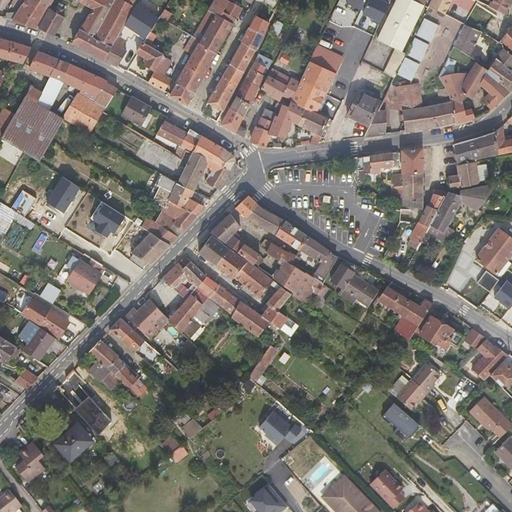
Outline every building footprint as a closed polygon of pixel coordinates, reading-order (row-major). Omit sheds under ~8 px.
[(26,0),(15,21),(40,30),(51,8),(54,0),(26,0)] [(135,0),(77,0),(93,8),(74,43),(105,59),(118,36),(121,31),(133,9),(132,8),(137,1),(135,0)] [(201,43),(217,52),(237,19),(224,12),(230,1),(228,0),(215,0),(203,21),(211,25),(202,40),(201,43)] [(340,0),(340,1),(382,20),(391,0),(340,0)] [(394,48),(400,51),(424,0),(396,0),(377,40),(394,48)] [(511,0),(492,0),(490,7),(505,15),(511,0)] [(224,12),(237,19),(243,8),(230,1),(224,12)] [(56,11),(62,14),(65,9),(59,6),(56,11)] [(62,14),(56,11),(51,8),(40,30),(42,30),(41,32),(56,37),(66,16),(62,14)] [(133,9),(121,31),(123,32),(128,22),(139,29),(146,17),(133,9)] [(168,21),(172,13),(165,9),(160,16),(168,21)] [(156,24),(155,23),(146,17),(139,29),(149,36),(156,24)] [(430,42),(438,25),(423,17),(414,34),(430,42)] [(263,35),(270,24),(261,19),(255,31),(263,35)] [(276,20),(269,33),(275,36),(282,23),(276,20)] [(454,46),(468,56),(479,32),(465,24),(464,25),(454,46)] [(255,31),(251,28),(243,42),(255,52),(263,35),(255,31)] [(511,29),(502,41),(511,50),(511,29)] [(186,31),(179,45),(194,54),(201,43),(202,40),(186,31)] [(127,39),(126,41),(118,36),(105,59),(118,66),(132,44),(130,43),(131,41),(127,39)] [(420,61),(428,45),(413,37),(405,53),(420,61)] [(32,48),(3,39),(0,47),(0,57),(23,63),(32,48)] [(156,69),(164,55),(147,44),(144,43),(144,42),(137,53),(146,58),(145,61),(147,62),(146,65),(155,71),(156,69)] [(255,52),(243,42),(230,64),(244,72),(255,52)] [(177,83),(194,93),(206,69),(217,52),(201,43),(194,54),(177,83)] [(310,62),(334,74),(342,58),(334,54),(333,58),(325,54),(326,51),(317,46),(310,62)] [(400,51),(394,48),(392,54),(402,59),(403,57),(405,53),(400,51)] [(511,66),(511,56),(503,49),(487,69),(502,79),(499,83),(509,92),(511,88),(511,71),(509,70),(511,66)] [(63,80),(71,64),(38,51),(30,67),(48,74),(42,84),(45,85),(50,75),(63,80)] [(291,57),(284,54),(280,61),(288,64),(291,57)] [(395,73),(402,59),(392,54),(383,72),(393,77),(395,73)] [(457,123),(476,118),(471,109),(465,111),(462,98),(464,95),(472,99),(480,85),(489,92),(484,99),(493,108),(509,93),(509,92),(499,83),(502,79),(487,69),(486,70),(475,62),(469,74),(461,74),(453,75),(453,65),(456,59),(449,56),(439,77),(445,89),(448,95),(451,101),(457,123)] [(411,81),(419,65),(403,57),(402,59),(395,73),(411,81)] [(259,86),(264,76),(262,74),(265,66),(255,61),(245,79),(259,86)] [(310,134),(314,135),(310,145),(317,144),(332,111),(320,105),(334,74),(310,62),(299,86),(292,100),(289,107),(283,105),(280,113),(279,116),(276,115),(273,121),(270,131),(269,134),(286,137),(292,122),(311,131),(310,134)] [(108,81),(71,64),(63,80),(75,88),(72,92),(77,95),(78,93),(95,103),(107,83),(108,81)] [(244,72),(230,64),(222,78),(237,87),(244,72)] [(291,78),(272,68),(261,88),(279,98),(281,99),(282,95),(289,81),(291,78)] [(148,83),(165,92),(172,79),(156,69),(155,71),(148,83)] [(54,97),(63,80),(50,75),(45,85),(42,90),(54,97)] [(237,87),(222,78),(208,102),(224,111),(237,87)] [(237,96),(249,104),(258,87),(259,86),(245,79),(237,96)] [(292,100),(299,86),(289,81),(282,95),(292,100)] [(118,89),(107,83),(95,103),(78,93),(77,95),(63,118),(64,119),(89,134),(103,112),(118,89)] [(177,83),(170,95),(188,105),(194,93),(177,83)] [(420,94),(419,84),(407,85),(400,86),(396,86),(400,110),(403,110),(422,107),(420,94)] [(48,108),(54,97),(42,90),(41,92),(31,86),(15,114),(2,136),(1,138),(25,153),(39,162),(51,141),(64,119),(63,118),(48,108)] [(389,86),(384,97),(389,100),(396,86),(389,86)] [(438,90),(441,97),(448,95),(445,89),(438,90)] [(368,126),(376,110),(380,101),(359,91),(358,90),(346,115),(368,126)] [(283,105),(289,107),(292,100),(282,95),(281,99),(279,98),(273,111),(280,113),(283,105)] [(230,108),(243,116),(248,108),(250,104),(249,104),(237,96),(230,108)] [(148,114),(152,108),(133,98),(123,115),(141,126),(148,114)] [(457,123),(451,101),(422,107),(403,110),(406,131),(434,127),(434,128),(457,123)] [(0,114),(0,135),(2,136),(15,114),(4,108),(0,114)] [(247,129),(239,126),(243,116),(230,108),(222,125),(244,137),(247,129)] [(280,113),(273,111),(265,108),(263,112),(261,116),(273,121),(276,115),(279,116),(280,113)] [(385,134),(386,110),(376,110),(368,126),(363,137),(385,134)] [(153,116),(148,114),(141,126),(146,128),(153,116)] [(257,126),(270,131),(273,121),(261,116),(258,124),(257,126)] [(157,134),(181,144),(187,134),(165,122),(157,134)] [(270,131),(257,126),(251,141),(264,148),(269,134),(270,131)] [(498,154),(511,151),(511,140),(510,141),(504,142),(503,137),(502,127),(501,127),(494,132),(498,154)] [(187,134),(181,144),(194,150),(201,135),(190,129),(187,134)] [(476,138),(481,158),(498,154),(494,132),(476,138)] [(185,168),(177,183),(193,192),(206,167),(211,171),(204,181),(207,182),(207,184),(218,189),(225,178),(234,160),(233,156),(221,147),(201,135),(194,150),(192,153),(185,168)] [(476,138),(453,144),(456,164),(475,160),(475,159),(481,158),(476,138)] [(402,151),(402,152),(402,175),(422,172),(422,148),(402,151)] [(180,166),(182,160),(171,152),(161,174),(172,181),(180,166)] [(398,152),(356,158),(357,165),(357,174),(380,174),(380,168),(398,168),(398,152)] [(475,160),(456,164),(458,174),(447,175),(450,189),(479,183),(475,160)] [(185,168),(180,166),(172,181),(177,183),(185,168)] [(400,175),(392,174),(393,201),(402,201),(402,208),(409,208),(409,210),(422,209),(422,172),(402,175),(400,175)] [(172,181),(161,174),(159,173),(147,198),(163,208),(165,208),(168,201),(177,183),(172,181)] [(46,203),(64,213),(80,188),(62,177),(46,203)] [(189,198),(193,192),(177,183),(168,201),(185,209),(197,214),(204,206),(200,204),(189,198)] [(490,183),(460,189),(459,194),(464,195),(462,199),(477,210),(494,186),(490,183)] [(412,239),(408,246),(416,250),(419,245),(427,231),(425,230),(428,226),(429,227),(448,192),(435,189),(429,206),(426,205),(417,223),(410,237),(412,239)] [(193,192),(189,198),(200,204),(204,197),(193,192)] [(427,231),(419,245),(423,248),(431,234),(437,237),(436,239),(439,240),(439,239),(446,242),(450,234),(444,231),(462,199),(464,195),(459,194),(448,192),(429,227),(428,226),(425,230),(427,231)] [(248,196),(236,208),(248,219),(257,204),(248,196)] [(156,223),(177,237),(183,231),(172,224),(185,209),(168,201),(165,208),(163,208),(156,223)] [(0,233),(6,236),(13,219),(33,228),(36,219),(0,203),(0,233)] [(114,233),(125,217),(105,204),(94,220),(99,224),(95,230),(106,237),(110,231),(114,233)] [(276,236),(285,221),(262,208),(257,204),(248,219),(256,225),(276,236)] [(400,209),(396,209),(396,212),(399,213),(399,221),(408,222),(409,210),(409,208),(402,208),(400,208),(400,209)] [(172,224),(183,231),(197,214),(185,209),(172,224)] [(213,234),(230,248),(231,249),(239,241),(242,238),(234,233),(240,227),(230,213),(211,232),(213,234)] [(283,241),(293,226),(285,221),(276,236),(283,241)] [(150,233),(170,245),(177,237),(156,223),(150,233)] [(308,236),(293,226),(283,241),(299,251),(299,249),(308,236)] [(511,239),(499,229),(476,259),(496,274),(511,253),(511,239)] [(150,264),(170,245),(150,233),(145,230),(141,235),(143,236),(146,233),(148,234),(132,252),(133,253),(129,259),(143,269),(148,263),(150,264)] [(211,235),(199,252),(216,264),(230,249),(211,235)] [(299,249),(322,263),(323,260),(329,252),(330,251),(308,236),(299,249)] [(261,244),(268,249),(271,243),(265,239),(261,244)] [(265,253),(279,261),(281,258),(290,264),(296,255),(284,250),(271,243),(268,249),(265,253)] [(257,267),(262,259),(259,257),(259,255),(244,244),(237,252),(248,261),(257,267)] [(247,262),(230,249),(216,264),(234,279),(235,277),(247,262)] [(80,261),(99,273),(103,266),(102,266),(84,254),(80,261)] [(188,281),(196,285),(205,276),(185,256),(162,278),(169,284),(177,292),(188,281)] [(65,267),(72,271),(67,279),(88,293),(100,274),(99,273),(80,261),(79,260),(78,261),(71,257),(65,267)] [(293,292),(292,295),(305,304),(312,292),(320,296),(326,286),(323,284),(313,278),(305,273),(290,264),(281,258),(279,261),(283,264),(273,279),(293,292)] [(322,263),(313,278),(323,284),(333,265),(323,260),(322,263)] [(355,299),(366,306),(376,291),(351,275),(352,274),(357,266),(344,260),(330,281),(342,289),(341,290),(338,295),(352,305),(355,299)] [(291,294),(247,262),(235,277),(260,297),(271,284),(278,290),(266,304),(270,306),(265,312),(262,316),(248,307),(239,302),(233,314),(232,316),(231,317),(266,343),(269,338),(261,333),(269,322),(282,330),(284,332),(292,321),(277,311),(291,294)] [(478,282),(491,291),(499,278),(487,270),(478,282)] [(239,302),(216,284),(205,276),(196,285),(197,286),(209,295),(233,314),(239,302)] [(156,284),(163,291),(169,284),(162,278),(156,284)] [(511,308),(511,282),(506,279),(495,298),(511,308)] [(34,294),(35,292),(51,302),(59,290),(46,282),(41,282),(37,285),(33,293),(34,294)] [(190,294),(202,304),(208,297),(209,295),(197,286),(190,294)] [(378,296),(377,298),(379,300),(394,309),(400,314),(409,300),(387,288),(380,298),(378,296)] [(168,320),(170,323),(180,333),(199,308),(202,304),(190,294),(185,300),(180,307),(168,320)] [(213,301),(208,297),(202,304),(199,308),(204,312),(213,301)] [(34,298),(23,313),(58,337),(69,323),(34,298)] [(425,299),(420,307),(428,312),(433,304),(425,299)] [(134,307),(125,316),(150,339),(166,325),(167,326),(170,323),(168,320),(149,300),(137,311),(134,307)] [(420,307),(409,300),(400,314),(419,325),(427,313),(428,312),(420,307)] [(265,312),(270,306),(266,304),(261,309),(265,312)] [(452,331),(426,314),(419,325),(417,327),(415,331),(419,334),(441,348),(445,351),(450,343),(446,341),(452,331)] [(140,354),(139,355),(153,367),(163,357),(122,320),(120,319),(110,330),(135,352),(136,351),(140,354)] [(38,360),(54,337),(40,327),(23,351),(34,358),(38,360)] [(277,360),(292,338),(284,332),(282,330),(280,334),(282,336),(270,355),(277,360)] [(486,339),(487,339),(472,330),(462,341),(476,349),(486,339)] [(16,346),(1,337),(0,335),(0,360),(4,363),(16,346)] [(473,367),(485,379),(490,375),(508,356),(494,346),(486,339),(476,349),(484,355),(473,367)] [(98,360),(111,371),(120,380),(128,388),(140,378),(124,364),(99,341),(89,352),(90,353),(98,360)] [(511,356),(510,354),(508,356),(490,375),(501,387),(507,380),(511,384),(511,382),(511,356)] [(120,380),(111,371),(98,360),(90,369),(101,381),(103,380),(108,385),(109,384),(113,387),(120,380)] [(424,362),(410,379),(424,391),(438,374),(424,362)] [(27,389),(37,379),(23,370),(14,381),(26,389),(27,389)] [(418,399),(425,391),(424,391),(410,379),(409,379),(395,397),(408,409),(417,398),(418,399)] [(492,430),(499,437),(511,425),(483,396),(468,410),(490,432),(492,430)] [(383,414),(399,429),(396,432),(406,440),(421,424),(395,401),(383,414)] [(292,426),(273,410),(259,426),(266,432),(271,436),(269,438),(276,444),(292,426)] [(30,411),(24,418),(32,430),(38,423),(30,411)] [(190,437),(203,429),(194,417),(182,426),(190,437)] [(63,441),(56,446),(69,461),(92,442),(77,424),(61,438),(63,441)] [(174,434),(162,442),(167,452),(180,445),(174,434)] [(511,439),(509,437),(493,452),(500,459),(502,457),(511,466),(511,439)] [(56,446),(63,441),(61,438),(54,444),(56,446)] [(24,460),(15,467),(27,482),(44,468),(37,459),(43,455),(32,441),(18,452),(24,460)] [(178,461),(189,453),(183,444),(171,452),(178,461)] [(500,459),(511,470),(511,466),(502,457),(500,459)] [(384,470),(370,484),(394,508),(404,498),(399,492),(402,489),(384,470)] [(377,511),(343,476),(322,497),(336,511),(339,511),(341,511),(377,511)] [(270,511),(280,511),(289,505),(268,482),(249,499),(260,511),(270,511)] [(0,511),(13,511),(21,506),(9,491),(0,498),(0,511)] [(426,511),(419,503),(409,511),(426,511)]
